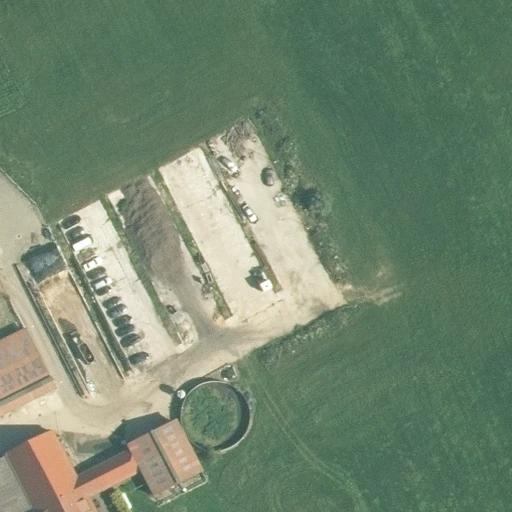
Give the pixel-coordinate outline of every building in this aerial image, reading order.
[(125,380),(57,246),(23,261),(91,396),(125,380)] [(8,352),(0,356),(0,389),(10,410),(32,399),(8,352)] [(246,430),(249,417),(246,404),(238,393),(227,385),(214,383),(201,386),(190,393),(182,405),(180,418),(183,431),(190,442),(202,449),(215,452),(228,449),(239,441),(246,430)] [(0,389),(0,414),(10,410),(0,389)] [(176,423),(129,447),(129,448),(140,470),(154,496),(201,472),(176,423)] [(51,432),(3,456),(4,458),(0,460),(0,499),(19,489),(26,502),(30,509),(29,510),(30,511),(45,511),(87,498),(87,497),(107,488),(107,487),(140,470),(129,448),(127,452),(76,478),(51,432)] [(19,489),(0,499),(0,507),(2,511),(5,511),(26,502),(19,489)] [(87,498),(45,511),(94,511),(87,497),(87,498)] [(26,502),(5,511),(24,511),(29,510),(30,509),(26,502)]
